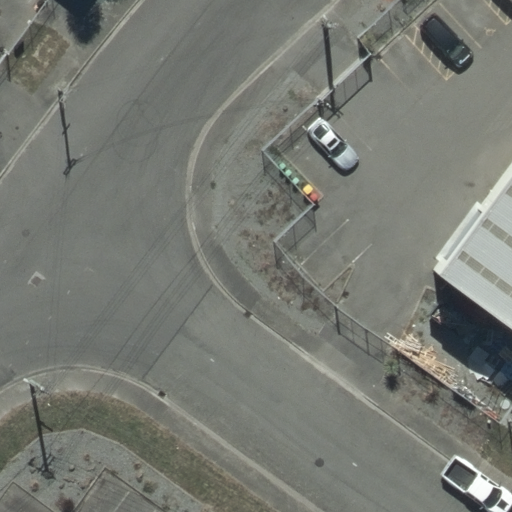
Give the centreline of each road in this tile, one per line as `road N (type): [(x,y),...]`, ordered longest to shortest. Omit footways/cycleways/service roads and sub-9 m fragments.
road 1 (residential): [(46,247),(410,511)]
road 2 (residential): [(46,247),(236,0)]
